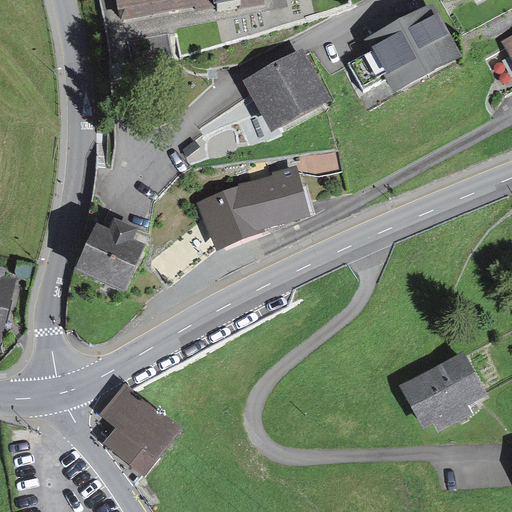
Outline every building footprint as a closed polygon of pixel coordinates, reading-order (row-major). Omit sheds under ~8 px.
[(118,0),(121,17),(213,3),(214,9),(244,4),(243,0),(118,0)] [(373,41),(397,87),(451,59),(428,13),(373,41)] [(169,34),(128,41),(133,68),(174,61),(169,34)] [(272,127),(322,100),(300,59),(250,86),(272,127)] [(291,174),(201,206),(216,248),(306,216),(291,174)] [(97,230),(80,268),(125,287),(141,249),(131,244),(136,233),(115,224),(110,235),(97,230)] [(0,266),(0,327),(9,330),(21,271),(0,266)] [(469,356),(406,389),(427,429),(489,396),(469,356)] [(177,434),(124,390),(104,415),(121,430),(108,445),(143,474),(177,434)]
